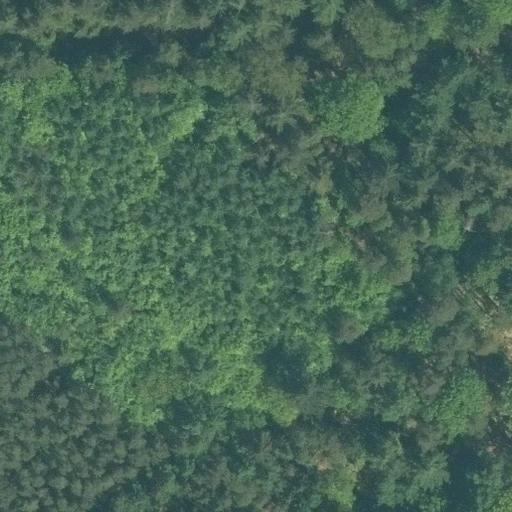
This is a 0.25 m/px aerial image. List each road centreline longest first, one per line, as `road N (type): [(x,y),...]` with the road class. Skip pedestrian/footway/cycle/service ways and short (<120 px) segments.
road 1 (track): [(511,150),(307,92),(0,63)]
road 2 (track): [(339,511),(258,423),(93,291),(0,194)]
road 3 (track): [(29,511),(154,434),(262,511)]
